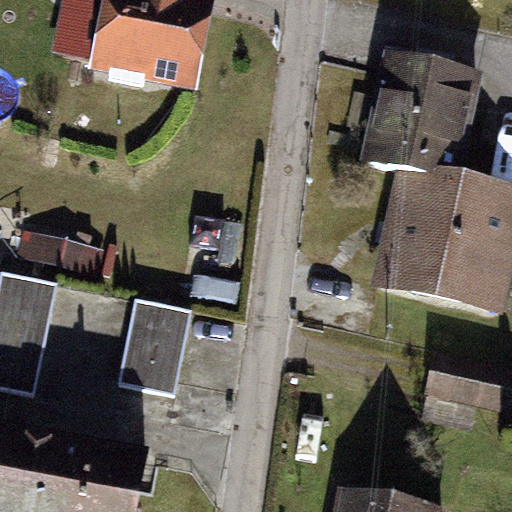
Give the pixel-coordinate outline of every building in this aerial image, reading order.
[(215,3),(197,0),(111,0),(99,67),(116,70),(113,83),(149,90),(152,76),(200,85),(215,3)] [(408,174),(458,185),(480,78),(395,60),(373,167),(408,174)] [(492,311),(504,250),(511,251),(511,195),(458,185),(408,174),(384,289),(492,311)] [(27,239),(26,265),(92,268),(93,243),(27,239)] [(64,286),(5,274),(0,297),(0,393),(40,402),(64,286)] [(197,316),(140,304),(122,390),(179,401),(197,316)] [(511,376),(435,360),(427,398),(511,415),(511,376)] [(142,511),(153,460),(0,430),(0,511),(142,511)] [(430,511),(346,497),(343,511),(430,511)]
